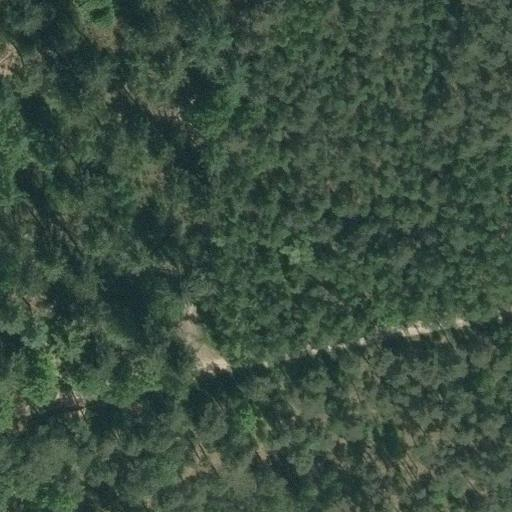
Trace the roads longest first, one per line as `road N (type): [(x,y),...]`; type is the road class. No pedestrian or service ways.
road 1 (track): [(182,380),(260,0)]
road 2 (track): [(511,311),(182,380)]
road 3 (track): [(182,380),(0,420)]
